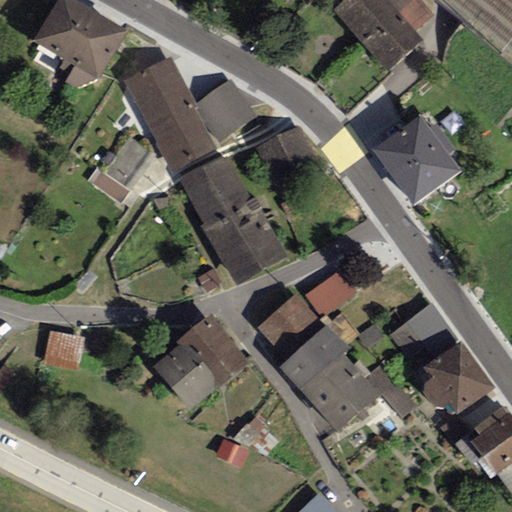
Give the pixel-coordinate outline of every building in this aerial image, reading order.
[(404,0),(394,9),(386,0),(360,0),(347,13),(393,64),(421,39),(413,31),(425,21),(405,0),(404,0)] [(127,37),(62,1),(36,47),(101,83),(127,37)] [(125,80),(149,127),(195,104),(170,57),(125,80)] [(195,104),(219,141),(255,117),(230,80),(195,104)] [(195,104),(149,127),(172,172),(215,150),(195,104)] [(459,171),(425,124),(386,153),(420,200),(459,171)] [(317,169),(301,131),(263,147),(279,185),(317,169)] [(127,187),(149,154),(129,141),(107,174),(127,187)] [(224,159),(184,184),(241,274),(281,249),(224,159)] [(168,197),(153,200),(159,211),(169,208),(168,197)] [(324,317),(358,296),(347,277),(312,298),(324,317)] [(312,316),(298,299),(264,328),(278,345),(312,316)] [(449,326),(433,306),(397,335),(412,355),(449,326)] [(211,315),(177,342),(180,346),(182,348),(187,344),(220,386),(250,363),(211,315)] [(341,429),(376,400),(325,339),(290,368),(341,429)] [(182,348),(180,346),(153,367),(189,411),(220,386),(187,344),(182,348)] [(492,392),(461,350),(428,373),(458,416),(492,392)] [(511,491),(511,427),(502,413),(472,434),(511,491)] [(257,417),(234,438),(249,447),(270,430),(257,417)] [(248,451),(223,440),(216,456),(241,467),(248,451)] [(337,511),(320,493),(299,511),(337,511)]
